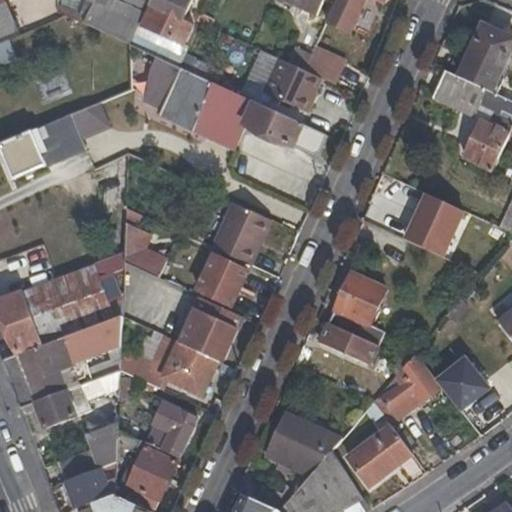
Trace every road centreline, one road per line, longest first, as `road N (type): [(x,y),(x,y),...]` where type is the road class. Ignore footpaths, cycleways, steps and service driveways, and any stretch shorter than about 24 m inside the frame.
road 1 (residential): [(437,0),(198,511)]
road 2 (residential): [(412,511),(511,442)]
